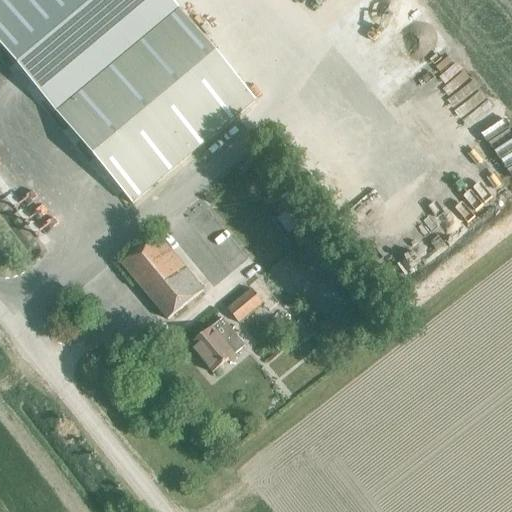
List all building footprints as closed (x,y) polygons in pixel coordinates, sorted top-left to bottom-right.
[(173,0),(0,0),(0,39),(49,105),(174,1),(173,0)] [(53,112),(68,129),(131,205),(255,101),(177,8),(53,112)] [(167,322),(202,292),(156,237),(121,266),(167,322)] [(237,325),(261,305),(249,291),(226,311),(237,325)] [(370,314),(354,327),(361,337),(378,324),(370,314)] [(211,375),(244,348),(221,321),(188,348),(211,375)] [(300,322),(292,328),(302,341),(310,334),(300,322)]
